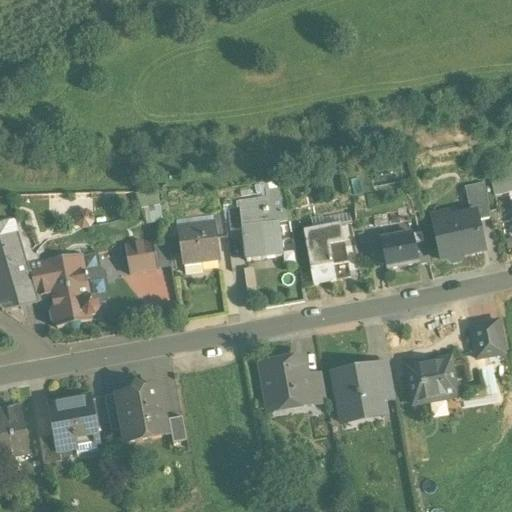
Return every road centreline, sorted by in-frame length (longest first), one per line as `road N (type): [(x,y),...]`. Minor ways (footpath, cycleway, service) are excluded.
road 1 (residential): [(0,377),(511,285)]
road 2 (track): [(511,125),(134,188),(0,191)]
